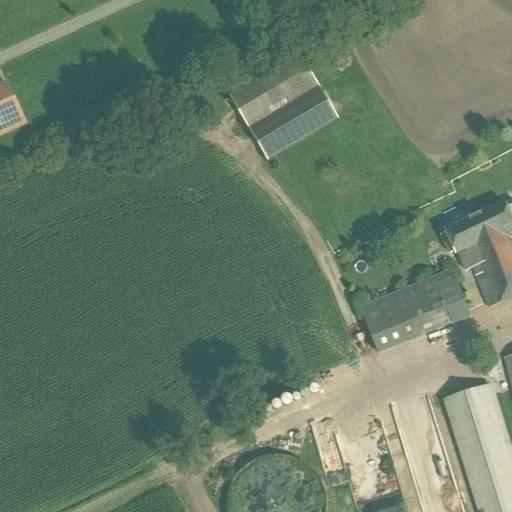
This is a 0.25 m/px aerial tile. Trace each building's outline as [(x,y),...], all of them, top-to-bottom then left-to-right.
[(267,162),(338,119),(299,54),(228,97),(267,162)] [(0,136),(26,125),(7,82),(0,84),(0,136)] [(511,299),(511,208),(509,202),(504,204),(444,232),(458,262),(467,257),(487,309),(511,299)] [(378,355),(471,317),(452,271),(359,308),(378,355)] [(511,356),(503,359),(511,391),(511,356)] [(478,511),(511,511),(511,459),(490,387),(444,401),(478,511)] [(328,511),(329,510),(328,501),(325,491),(321,483),(315,475),(307,469),(299,464),(290,461),(281,460),(271,460),(262,462),(253,466),(245,472),(239,479),(233,487),(230,496),(228,505),(227,511),(328,511)]
